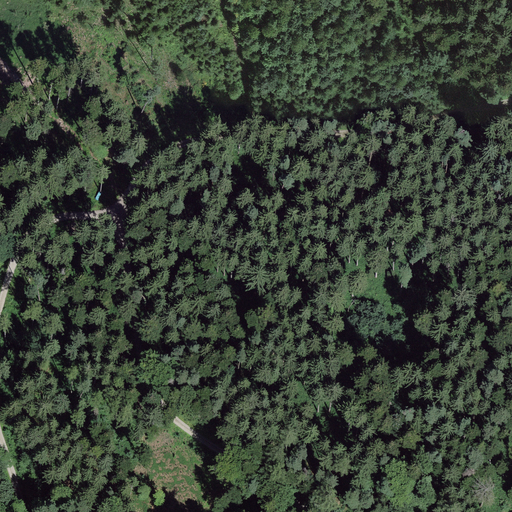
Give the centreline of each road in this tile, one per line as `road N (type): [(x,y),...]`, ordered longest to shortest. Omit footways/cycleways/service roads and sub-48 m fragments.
road 1 (track): [(0,324),(8,280),(31,246),(61,223),(129,202),(171,156),(229,139),(367,131),(511,108)]
road 2 (track): [(314,511),(202,437),(153,387),(129,202)]
